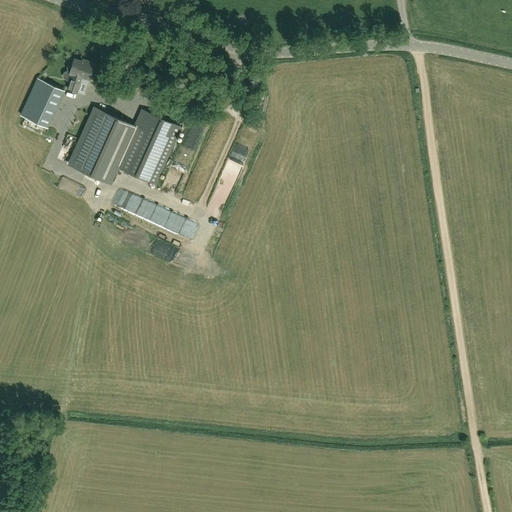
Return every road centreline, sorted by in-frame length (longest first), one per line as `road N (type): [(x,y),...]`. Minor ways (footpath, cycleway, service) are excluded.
road 1 (track): [(416,46),(488,511)]
road 2 (tertiary): [(408,45),(254,51),(53,0)]
